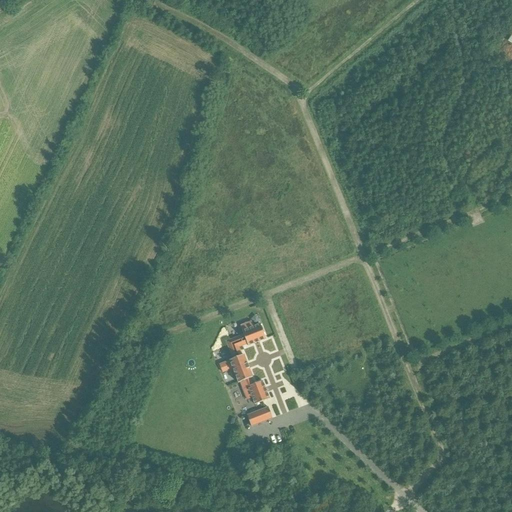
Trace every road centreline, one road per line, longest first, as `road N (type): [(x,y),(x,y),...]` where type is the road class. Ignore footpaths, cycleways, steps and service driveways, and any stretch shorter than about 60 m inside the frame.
road 1 (track): [(479,225),(467,195),(442,167),(464,72),(457,29),(438,0)]
road 2 (track): [(417,0),(301,98)]
